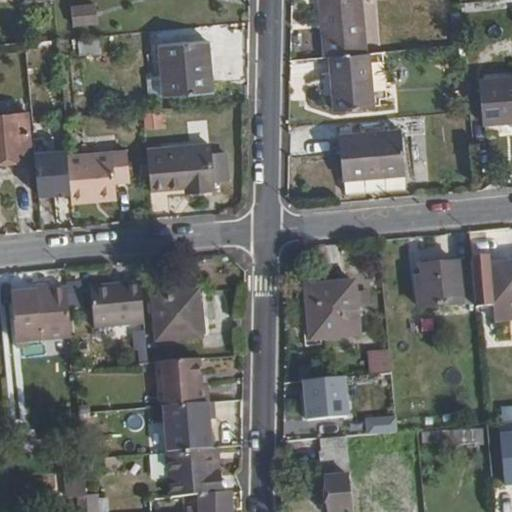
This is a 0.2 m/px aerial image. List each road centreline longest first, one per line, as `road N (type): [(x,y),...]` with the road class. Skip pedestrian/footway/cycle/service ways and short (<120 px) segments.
road 1 (residential): [(261,511),(267,228)]
road 2 (residential): [(0,255),(267,228)]
road 3 (residential): [(267,228),(511,207)]
road 4 (residential): [(267,228),(269,0)]
